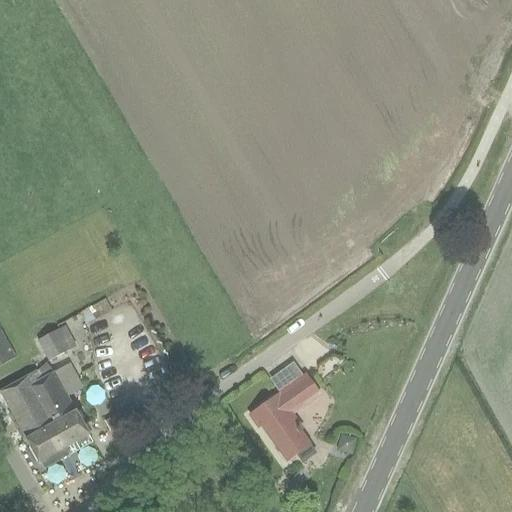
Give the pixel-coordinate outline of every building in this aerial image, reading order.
[(0,365),(15,357),(0,329),(0,365)] [(71,351),(61,331),(39,342),(49,362),(71,351)] [(46,364),(37,373),(1,394),(26,439),(25,440),(39,465),(41,464),(45,472),(70,457),(66,449),(90,436),(55,375),(53,376),(46,364)] [(307,378),(280,396),(251,417),(260,429),(262,427),(288,463),(310,447),(301,433),(304,431),(293,416),(320,396),(307,378)] [(120,424),(115,415),(104,422),(109,431),(120,424)]
